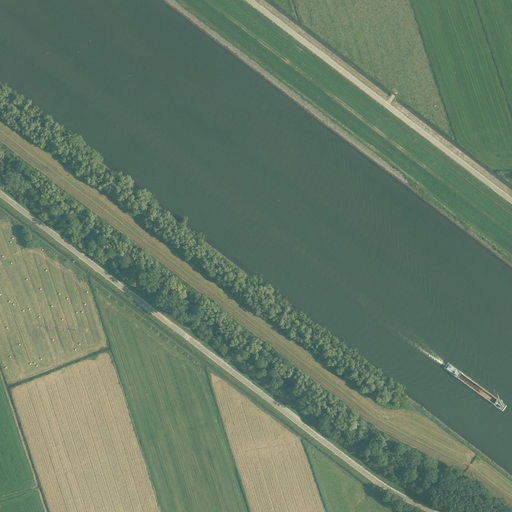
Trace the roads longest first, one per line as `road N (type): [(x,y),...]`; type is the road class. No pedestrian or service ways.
road 1 (unclassified): [(430,511),(357,467),(0,194)]
road 2 (unclassified): [(511,201),(247,0)]
